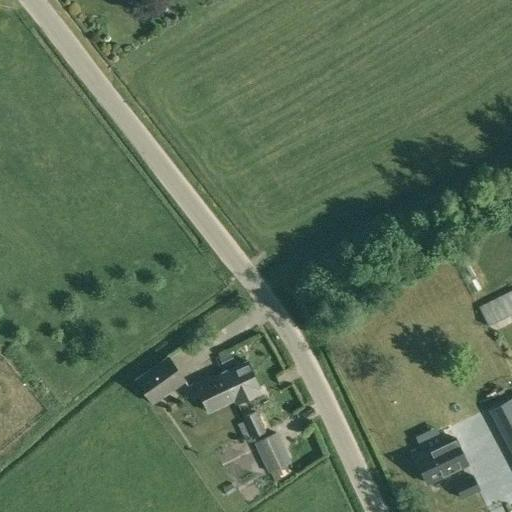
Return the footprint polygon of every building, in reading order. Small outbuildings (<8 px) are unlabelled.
[(511,290),(473,309),(483,328),(511,313),(511,290)] [(460,310),(395,340),(408,368),(432,357),(427,346),(469,327),(460,310)] [(152,403),(185,380),(168,357),(136,380),(152,403)] [(223,372),(237,402),(247,398),(260,392),(258,388),(260,387),(247,361),(223,372)] [(237,402),(223,372),(195,385),(208,412),(235,399),(236,403),(237,402)] [(244,420),(252,437),(264,431),(255,410),(242,416),(244,420)] [(255,443),(269,473),(291,462),(277,432),(255,443)] [(427,483),(467,464),(454,436),(414,455),(427,483)] [(460,499),(480,490),(472,473),(453,482),(460,499)]
